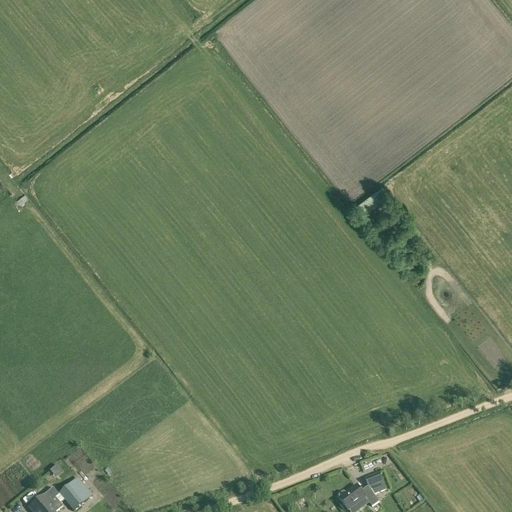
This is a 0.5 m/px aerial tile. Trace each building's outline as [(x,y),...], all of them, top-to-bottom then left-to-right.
[(388,196),(382,187),(357,205),(364,213),(388,196)] [(393,226),(399,221),(394,214),(388,219),(393,226)] [(366,458),(361,461),(365,471),(376,466),(373,461),(368,463),(366,458)] [(373,495),(386,490),(384,486),(379,473),(365,478),(368,487),(370,492),(372,491),(373,494),(373,495)] [(59,494),(59,495),(73,511),(74,511),(93,497),(78,479),(71,485),(59,494)] [(365,498),(366,499),(373,494),(372,491),(370,492),(368,487),(361,492),(356,486),(346,494),(345,493),(343,492),(339,495),(339,498),(340,499),(339,499),(348,511),(365,498)] [(55,498),(59,495),(59,494),(53,488),(43,497),(29,509),(31,511),(39,511),(49,504),(55,498)] [(379,503),(373,495),(373,494),(366,499),(366,500),(372,508),(379,503)] [(39,511),(57,511),(63,507),(62,506),(55,498),(49,504),(39,511)]
